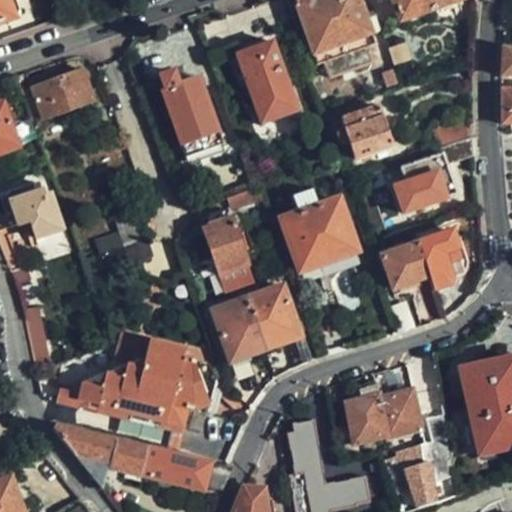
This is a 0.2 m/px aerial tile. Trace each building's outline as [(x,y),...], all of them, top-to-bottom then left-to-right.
[(0,0),(0,24),(23,16),(17,0),(0,0)] [(296,0),(316,54),(371,36),(384,31),(377,10),(363,14),(358,0),(296,0)] [(429,0),(433,9),(463,0),(392,0),(395,7),(406,3),(405,0),(429,0)] [(395,7),(400,21),(433,9),(429,0),(405,0),(406,3),(395,7)] [(371,36),(316,54),(320,66),(327,63),(332,78),(373,63),(370,55),(377,53),(371,36)] [(274,40),(234,55),(261,128),(301,113),(274,40)] [(503,70),(503,78),(511,77),(511,51),(504,49),(503,70)] [(389,92),(401,88),(395,70),(383,74),(389,92)] [(84,73),(35,91),(45,118),(94,101),(84,73)] [(224,147),(200,79),(180,85),(176,73),(163,77),(167,89),(163,91),(187,160),(224,147)] [(28,93),(37,120),(45,118),(35,91),(28,93)] [(511,91),(503,92),(504,125),(511,124),(511,91)] [(0,156),(20,149),(19,146),(15,136),(22,133),(25,132),(27,128),(25,120),(17,119),(11,121),(4,106),(0,107),(0,156)] [(393,147),(379,109),(345,122),(348,131),(341,134),(341,142),(347,146),(352,144),(358,160),(393,147)] [(474,136),(473,116),(437,130),(444,147),(474,136)] [(15,136),(19,146),(26,144),(22,133),(15,136)] [(448,166),(475,156),(474,136),(444,147),(429,152),(432,158),(401,170),(407,186),(396,190),(405,215),(459,195),(448,166)] [(257,180),(260,188),(273,183),(270,175),(257,180)] [(0,240),(13,273),(22,270),(11,237),(9,230),(31,222),(37,238),(62,229),(51,197),(43,200),(37,185),(0,197),(0,240)] [(260,188),(231,198),(235,210),(264,200),(260,188)] [(300,216),(321,209),(315,192),(294,200),(300,216)] [(341,202),(321,209),(300,216),(284,222),(302,273),(358,253),(341,202)] [(243,260),(236,238),(226,212),(207,220),(213,235),(206,238),(218,269),(243,260)] [(149,239),(150,239),(142,214),(118,222),(121,232),(126,247),(149,239)] [(9,230),(11,237),(34,229),(31,222),(9,230)] [(126,247),(121,232),(98,240),(103,255),(126,247)] [(453,233),(419,244),(431,277),(436,290),(452,284),(453,279),(448,264),(458,261),(460,255),(457,249),(458,248),(453,233)] [(248,234),(236,238),(243,260),(256,255),(248,234)] [(126,247),(103,255),(93,259),(98,274),(141,259),(139,255),(153,250),(149,239),(126,247)] [(431,277),(419,244),(383,256),(395,290),(431,277)] [(13,273),(17,286),(33,281),(28,268),(22,270),(13,273)] [(251,300),(269,350),(300,339),(283,289),(251,300)] [(23,300),(39,371),(54,368),(50,354),(37,296),(23,300)] [(232,362),(269,350),(251,300),(215,312),(232,362)] [(123,334),(121,343),(145,350),(148,340),(123,334)] [(77,407),(74,423),(177,449),(187,409),(206,414),(214,382),(204,363),(183,358),(184,350),(148,340),(145,350),(121,343),(114,370),(110,368),(83,378),(78,395),(58,389),(55,402),(77,407)] [(50,354),(54,368),(83,357),(78,343),(50,354)] [(505,365),(504,361),(482,365),(483,369),(505,365)] [(483,369),(466,373),(472,405),(477,431),(483,459),(511,453),(511,363),(505,365),(483,369)] [(377,384),(367,387),(370,400),(380,397),(377,384)] [(370,400),(367,387),(360,389),(364,401),(370,400)] [(424,433),(415,391),(387,397),(397,439),(424,433)] [(390,438),(380,397),(370,400),(364,401),(346,405),(356,446),(390,438)] [(472,405),(453,409),(458,435),(477,431),(472,405)] [(459,497),(445,416),(431,419),(436,446),(414,451),(415,455),(384,463),(400,511),(413,511),(431,507),(459,497)] [(340,511),(357,508),(358,506),(371,504),(366,481),(327,488),(315,424),(296,428),(298,435),(291,436),(298,477),(291,478),(297,511),(340,511)] [(110,469),(221,498),(234,469),(54,425),(55,430),(104,491),(110,469)] [(23,511),(11,478),(0,482),(0,511),(23,511)] [(247,491),(238,511),(270,511),(267,493),(247,491)]
